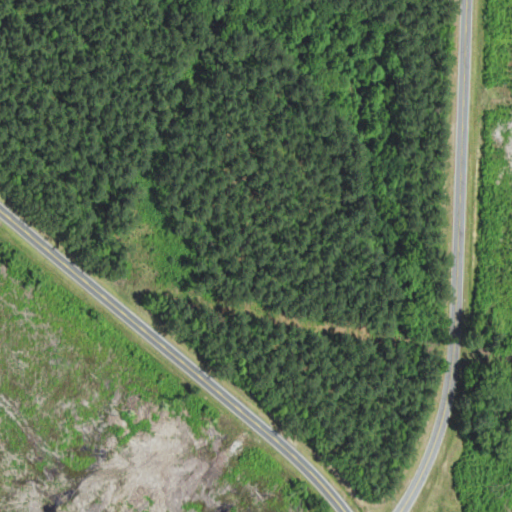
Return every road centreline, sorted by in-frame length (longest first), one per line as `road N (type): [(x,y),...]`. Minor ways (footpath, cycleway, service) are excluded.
road 1 (residential): [(400,511),(433,449),(452,374),(467,0)]
road 2 (residential): [(345,511),(242,410),(0,209)]
